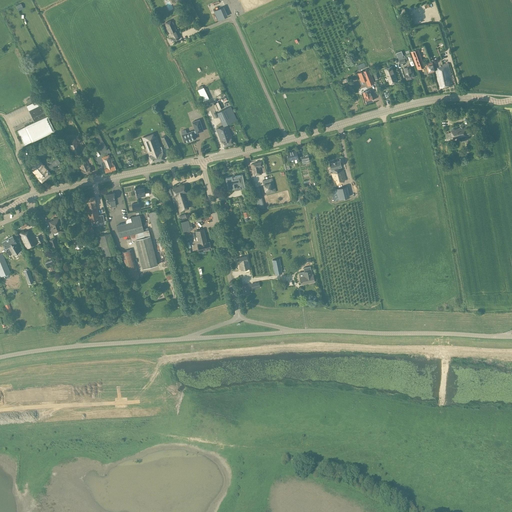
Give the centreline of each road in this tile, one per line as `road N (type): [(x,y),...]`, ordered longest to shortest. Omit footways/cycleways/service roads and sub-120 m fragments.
road 1 (tertiary): [(202,162),(439,98),(511,100)]
road 2 (unclassified): [(293,331),(505,337)]
road 3 (unclassified): [(0,357),(185,338)]
road 4 (tertiary): [(30,197),(202,162)]
road 5 (unclassified): [(240,319),(202,162)]
